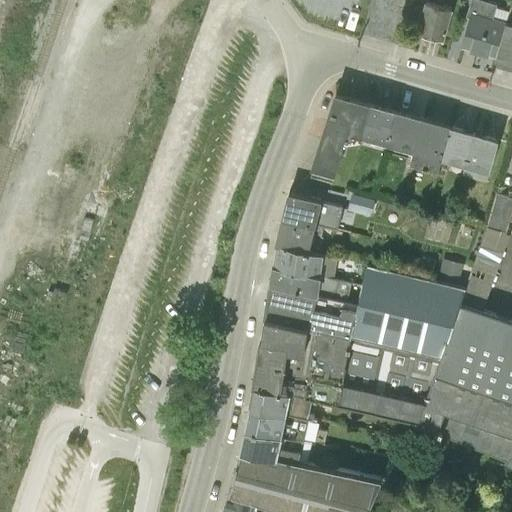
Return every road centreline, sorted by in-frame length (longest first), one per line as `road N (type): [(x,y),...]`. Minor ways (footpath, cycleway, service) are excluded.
road 1 (residential): [(184,511),(311,57)]
road 2 (track): [(173,0),(39,171),(0,261)]
road 3 (residential): [(511,107),(356,64)]
